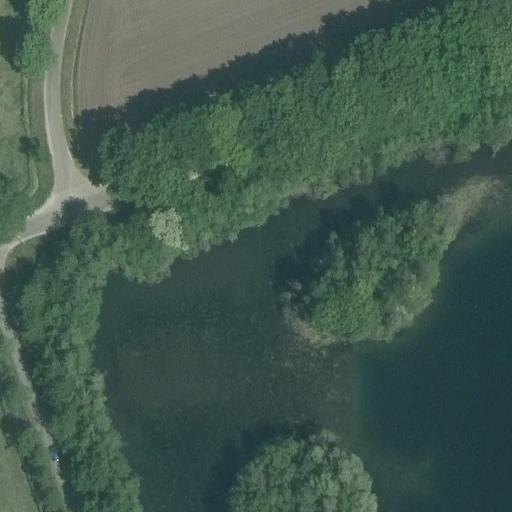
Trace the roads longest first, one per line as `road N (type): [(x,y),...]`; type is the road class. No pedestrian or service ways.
road 1 (unclassified): [(77,209),(511,44)]
road 2 (unclassified): [(75,511),(0,302)]
road 3 (unclassified): [(77,209),(51,77),(66,0)]
